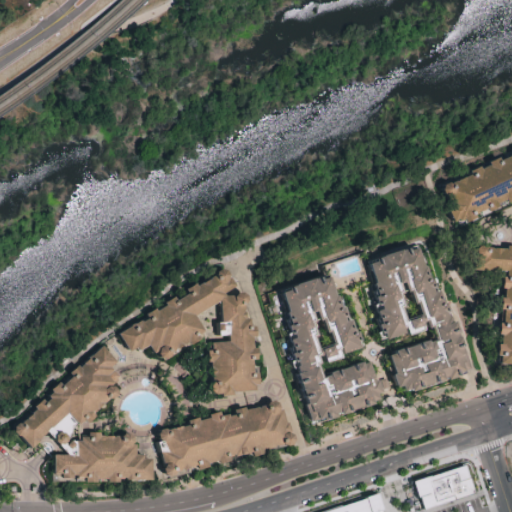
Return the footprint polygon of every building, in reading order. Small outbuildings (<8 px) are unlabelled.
[(372,258),(388,337),(432,328),(434,342),(393,350),(401,390),(462,377),(436,245),(372,258)] [(246,392),(262,384),(261,365),(261,358),(261,351),(254,338),(259,335),(259,332),(249,313),(248,292),(240,292),(229,271),(120,328),(130,348),(154,347),(159,356),(168,356),(190,345),(204,344),(203,324),(198,314),(222,301),(223,339),(212,339),(214,393),(246,392)] [(322,422),(384,400),(381,391),(391,388),(387,377),(379,380),(373,359),(327,375),(322,363),(363,349),(337,275),(324,280),(322,277),(277,292),(322,422)] [(154,481),(155,459),(140,454),(136,436),(94,435),(95,415),(110,400),(110,387),(116,389),(113,397),(121,395),(118,383),(121,374),(113,366),(120,360),(104,344),(16,428),(16,430),(34,448),(48,434),(53,439),(54,444),(61,447),(65,446),(67,454),(56,454),(56,468),(65,478),(74,478),(76,476),(77,480),(154,481)] [(168,476),(222,462),(223,463),(233,460),(233,459),(265,451),(266,446),(272,448),(287,444),(285,436),(288,422),(284,405),(273,403),(253,408),(247,406),(238,408),(236,415),(224,412),(224,411),(213,413),(212,417),(206,419),(199,417),(192,419),(191,424),(163,430),(160,442),(168,476)] [(476,493),(468,464),(415,480),(424,508),(476,493)] [(384,511),(380,495),(319,511),(384,511)]
